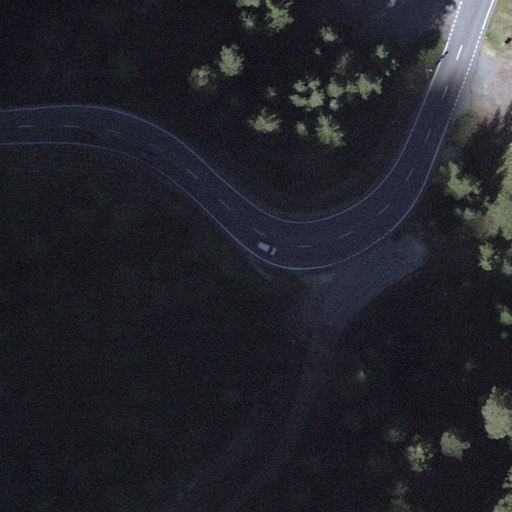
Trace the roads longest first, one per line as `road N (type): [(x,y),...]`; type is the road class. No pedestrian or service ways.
road 1 (tertiary): [(0,126),(67,124),(139,135),(190,167),(264,233),(302,242),(331,238),(378,212),(421,155),(481,0)]
road 2 (track): [(331,238),(297,375),(241,490),(220,511)]
